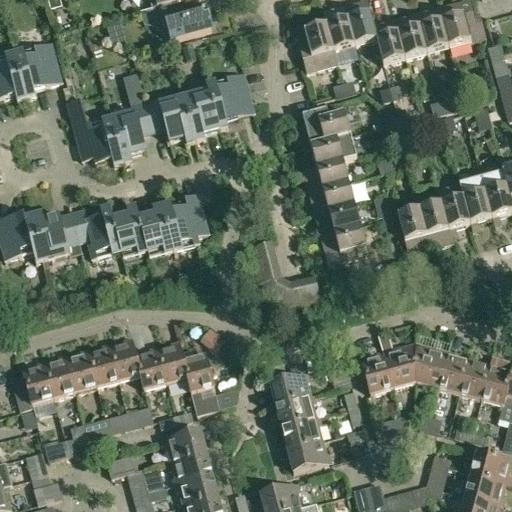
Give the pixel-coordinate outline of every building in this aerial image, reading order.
[(60,0),(53,0),(48,2),(50,13),(63,10),(60,0)] [(148,0),(152,11),(191,1),(193,0),(148,0)] [(206,10),(195,13),(191,1),(152,11),(140,14),(144,28),(162,33),(167,31),(170,45),(212,34),(206,10)] [(486,43),(481,26),(475,28),(469,5),(437,13),(448,53),(486,43)] [(367,6),(343,12),(353,52),(376,46),(377,45),(373,30),(374,30),(367,6)] [(322,17),(326,31),(333,57),(334,57),(353,52),(343,12),(322,17)] [(437,13),(416,19),(426,59),(448,53),(437,13)] [(416,19),(394,24),(401,48),(405,64),(426,59),(416,19)] [(394,24),(374,30),(373,30),(377,45),(376,46),(383,70),(405,64),(401,48),(394,24)] [(338,70),(334,57),(333,57),(326,31),(304,37),(308,52),(300,54),(306,78),(338,70)] [(128,34),(115,37),(119,53),(131,50),(128,34)] [(51,49),(14,58),(26,103),(36,101),(34,95),(62,88),(51,49)] [(196,63),(194,51),(193,49),(182,51),(185,65),(196,63)] [(500,51),(489,54),(491,62),(502,59),(500,51)] [(17,106),(26,103),(14,58),(0,62),(0,104),(15,101),(17,106)] [(508,79),(502,59),(491,62),(497,82),(508,79)] [(511,97),(511,95),(508,79),(497,82),(500,91),(502,100),(511,97)] [(62,92),(67,108),(77,105),(70,80),(65,81),(67,91),(62,92)] [(244,80),(243,80),(206,90),(208,95),(219,134),(223,133),(223,134),(228,133),(226,126),(254,119),(244,80)] [(353,86),(342,88),(346,102),(356,99),(353,86)] [(333,91),(336,103),(336,104),(346,102),(342,88),(333,91)] [(399,90),(389,92),(392,106),(403,103),(399,90)] [(379,95),(382,104),(383,108),(392,106),(389,92),(379,95)] [(208,95),(184,102),(196,147),(205,144),(203,138),(219,134),(208,95)] [(511,97),(502,100),(504,110),(503,110),(505,117),(511,114),(511,97)] [(154,137),(146,108),(144,99),(133,102),(136,111),(134,111),(136,117),(111,124),(123,168),(132,166),(131,160),(146,156),(142,140),(154,137)] [(159,105),(146,108),(154,137),(165,134),(169,148),(185,144),(186,149),(196,147),(184,102),(160,108),(159,105)] [(443,120),(453,117),(450,104),(439,106),(443,120)] [(433,122),(443,120),(439,106),(430,109),(433,122)] [(376,114),(379,123),(381,134),(395,131),(389,110),(376,114)] [(473,116),(476,125),(489,121),(487,112),(473,116)] [(303,121),(311,151),(350,141),(344,119),(330,123),(327,114),(303,121)] [(86,131),(83,121),(72,124),(83,167),(95,164),(96,169),(112,165),(113,171),(123,168),(111,124),(86,131)] [(452,121),(442,124),(445,137),(456,134),(452,121)] [(489,121),(476,125),(479,135),(492,132),(489,121)] [(442,124),(432,127),(436,140),(445,137),(442,124)] [(399,136),(402,147),(413,144),(410,133),(399,136)] [(311,151),(317,172),(317,173),(343,166),(343,167),(357,163),(350,141),(311,151)] [(387,156),(399,153),(400,153),(397,141),(384,145),(387,156)] [(402,147),(404,156),(405,160),(417,157),(413,144),(402,147)] [(511,163),(503,166),(501,171),(503,177),(505,184),(511,211),(511,163)] [(302,176),(309,199),(349,188),(343,167),(343,166),(317,173),(317,172),(302,176)] [(381,181),(393,178),(394,177),(391,166),(377,169),(381,181)] [(503,177),(481,183),(492,223),(511,217),(511,211),(505,184),(503,177)] [(481,183),(460,189),(471,229),(492,223),(481,183)] [(309,199),(315,220),(355,209),(349,188),(309,199)] [(437,195),(438,197),(449,235),(449,234),(471,229),(460,189),(437,195)] [(449,235),(438,197),(417,203),(420,215),(419,215),(430,255),(453,248),(449,234),(449,235)] [(171,209),(162,212),(173,255),(199,248),(198,242),(208,239),(198,200),(185,203),(187,211),(173,215),(171,209)] [(379,211),(383,226),(397,222),(394,208),(379,211)] [(315,220),(321,242),(360,230),(355,209),(315,220)] [(128,221),(113,225),(112,225),(122,257),(121,257),(123,263),(147,256),(148,256),(139,224),(136,212),(126,215),(128,221)] [(154,220),(139,224),(148,256),(147,256),(149,262),(173,255),(162,212),(153,214),(154,220)] [(84,215),(71,219),(73,229),(81,257),(79,248),(90,245),(92,252),(88,253),(91,265),(121,257),(122,257),(112,225),(113,225),(110,213),(101,216),(102,222),(87,226),(84,215)] [(398,221),(408,260),(430,255),(419,215),(398,221)] [(42,218),(31,221),(44,265),(70,258),(70,260),(81,257),(73,229),(71,219),(61,222),(60,220),(44,224),(42,218)] [(24,219),(0,225),(0,243),(6,265),(33,258),(36,268),(44,265),(31,221),(25,223),(24,219)] [(387,240),(397,237),(394,224),(383,227),(387,240)] [(367,253),(360,230),(321,242),(329,272),(354,266),(351,258),(367,253)] [(408,275),(405,267),(405,265),(386,270),(389,280),(408,275)] [(200,346),(216,358),(226,345),(210,332),(200,346)] [(378,340),(383,356),(393,394),(415,388),(415,347),(392,354),(390,344),(387,345),(385,338),(378,340)] [(111,349),(110,350),(110,352),(120,387),(139,382),(141,381),(135,361),(131,344),(124,346),(125,348),(111,351),(111,349)] [(158,353),(157,353),(157,355),(167,390),(187,385),(187,384),(182,364),(178,347),(171,349),(172,351),(159,355),(158,353)] [(415,388),(438,394),(448,357),(415,347),(415,388)] [(89,355),(87,356),(88,357),(97,393),(120,387),(110,352),(110,350),(102,352),(103,354),(89,357),(89,355)] [(150,357),(135,361),(141,381),(139,382),(143,396),(167,390),(157,355),(157,353),(150,355),(150,357)] [(68,361),(66,361),(76,398),(97,393),(88,357),(87,356),(81,357),(81,360),(68,363),(68,361)] [(361,365),(370,399),(371,400),(393,394),(383,356),(376,358),(376,361),(361,365)] [(438,394),(460,400),(469,363),(448,357),(438,394)] [(187,385),(196,421),(220,415),(216,400),(204,403),(202,395),(214,392),(211,382),(216,378),(214,371),(208,370),(205,358),(182,364),(187,384),(187,385)] [(45,367),(44,367),(44,369),(54,404),(76,398),(66,361),(59,363),(60,366),(46,369),(45,367)] [(460,400),(481,406),(490,369),(469,363),(460,400)] [(22,375),(31,410),(54,404),(44,369),(44,367),(37,369),(37,371),(22,375)] [(332,383),(349,379),(346,368),(329,373),(332,383)] [(481,406),(503,411),(511,378),(511,375),(490,369),(481,406)] [(511,378),(503,411),(499,424),(511,427),(511,378)] [(307,379),(270,389),(276,412),(313,401),(310,401),(307,388),(309,387),(307,379)] [(357,412),(353,397),(344,400),(348,415),(357,412)] [(276,412),(281,433),(319,423),(319,422),(316,423),(312,409),(315,408),(313,401),(276,412)] [(140,414),(145,431),(154,429),(149,412),(140,414)] [(362,429),(357,412),(348,415),(352,432),(362,429)] [(178,431),(194,426),(192,417),(175,421),(178,431)] [(110,440),(119,438),(115,421),(105,424),(110,440)] [(161,435),(178,431),(175,421),(159,426),(161,435)] [(423,421),(419,436),(419,437),(428,439),(433,423),(423,421)] [(281,433),(287,455),(322,445),(318,431),(321,430),(319,423),(281,433)] [(399,423),(393,424),(391,425),(395,441),(403,439),(399,423)] [(442,426),(433,423),(428,439),(437,442),(442,426)] [(102,443),(110,440),(105,424),(97,426),(102,443)] [(381,427),(374,429),(373,429),(377,446),(385,444),(381,427)] [(349,449),(365,445),(366,444),(363,434),(347,439),(349,449)] [(457,434),(455,444),(470,448),(473,438),(457,434)] [(201,437),(163,446),(165,453),(168,453),(172,467),(206,458),(201,437)] [(489,442),(473,438),(470,448),(487,452),(489,442)] [(78,460),(75,449),(74,443),(64,446),(69,463),(78,460)] [(326,460),(322,445),(287,455),(293,478),(331,468),(329,459),(326,460)] [(62,464),(69,463),(64,446),(57,447),(62,464)] [(26,462),(28,471),(44,467),(42,458),(26,462)] [(173,483),(175,490),(212,480),(206,458),(172,467),(176,483),(173,483)] [(511,467),(477,458),(471,481),(506,490),(508,491),(510,483),(508,483),(511,467)] [(434,460),(431,471),(448,475),(451,465),(434,460)] [(130,461),(122,463),(106,467),(111,484),(127,480),(143,475),(143,473),(135,476),(130,461)] [(446,484),(448,475),(431,471),(429,480),(446,484)] [(146,484),(129,489),(133,502),(148,497),(149,497),(163,493),(158,473),(144,477),(146,484)] [(144,477),(143,475),(127,480),(129,489),(146,484),(144,477)] [(179,496),(183,511),(218,501),(212,480),(175,490),(177,497),(179,496)] [(471,481),(466,502),(500,511),(502,511),(504,505),(502,504),(506,490),(471,481)] [(58,489),(33,495),(38,511),(62,505),(58,489)] [(380,489),(366,493),(371,511),(384,511),(383,504),(384,504),(384,502),(380,489)] [(261,500),(264,511),(301,511),(298,498),(301,497),(298,490),(261,500)] [(0,511),(9,511),(9,507),(6,508),(2,493),(5,492),(2,493),(2,492),(0,492),(0,511)] [(371,511),(366,493),(354,496),(357,511),(371,511)] [(413,495),(405,497),(409,511),(414,511),(417,511),(413,495)] [(247,511),(244,499),(235,502),(237,511),(247,511)] [(394,511),(392,500),(384,502),(384,504),(383,504),(384,511),(394,511)] [(220,511),(218,501),(183,511),(220,511)] [(462,511),(499,511),(500,511),(466,502),(462,511)]
